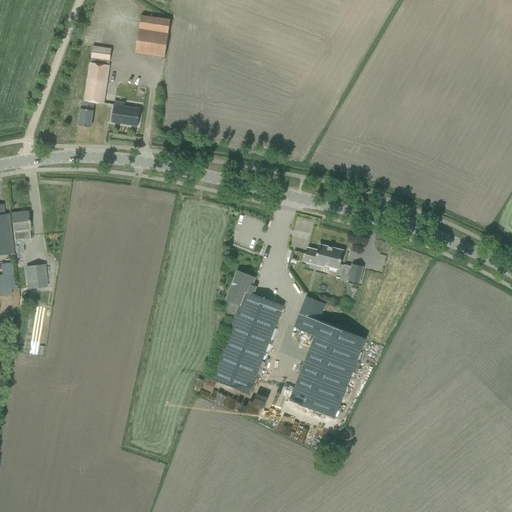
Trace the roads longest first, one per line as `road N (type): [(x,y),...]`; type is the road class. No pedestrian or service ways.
road 1 (tertiary): [(511,273),(410,226),(175,168),(122,158),(27,159)]
road 2 (track): [(77,0),(27,140)]
